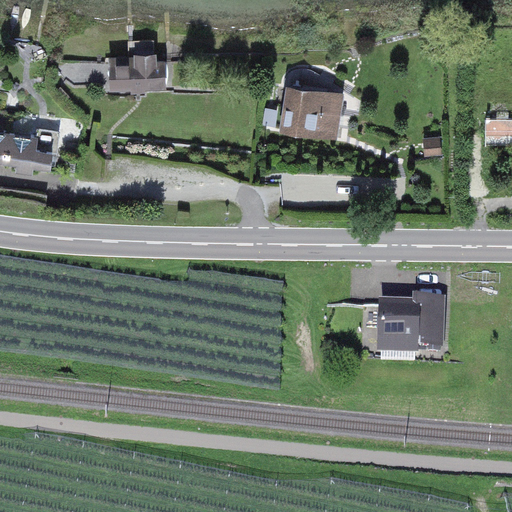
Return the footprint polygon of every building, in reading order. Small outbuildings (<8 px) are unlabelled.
[(138,62),(112,63),(112,86),(165,84),(164,66),(155,66),(155,51),(137,52),(138,62)] [(346,89),(286,80),(278,128),(339,137),(346,89)] [(511,113),(484,114),(484,150),(511,149),(511,113)] [(0,163),(49,171),(53,150),(37,148),(39,135),(0,128),(0,163)] [(441,135),(423,137),(425,158),(443,156),(441,135)] [(47,193),(0,186),(0,207),(45,211),(47,193)] [(418,309),(363,307),(361,352),(417,355),(417,346),(444,347),(445,300),(418,299),(418,309)]
